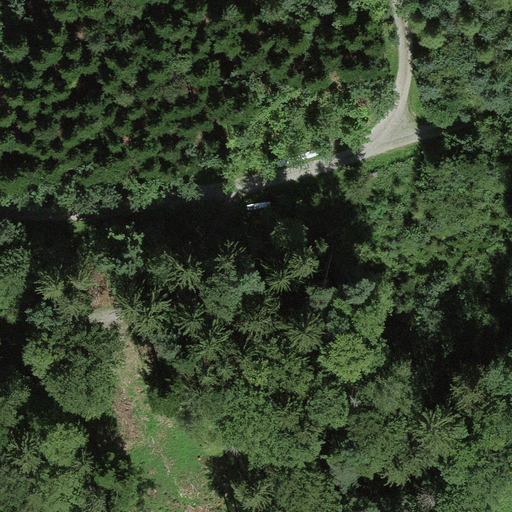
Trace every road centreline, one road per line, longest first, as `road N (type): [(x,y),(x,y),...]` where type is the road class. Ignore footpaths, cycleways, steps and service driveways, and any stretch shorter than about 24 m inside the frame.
road 1 (track): [(511,109),(171,196),(0,206)]
road 2 (track): [(395,0),(409,27),(413,72),(380,146)]
